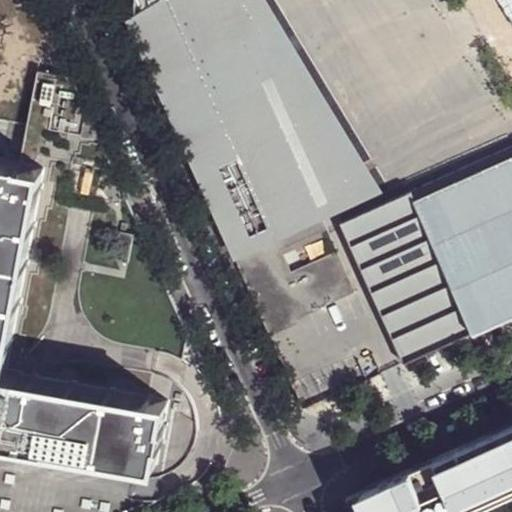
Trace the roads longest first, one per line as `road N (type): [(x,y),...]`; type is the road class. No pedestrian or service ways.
road 1 (residential): [(78,0),(296,480)]
road 2 (residential): [(296,480),(511,383)]
